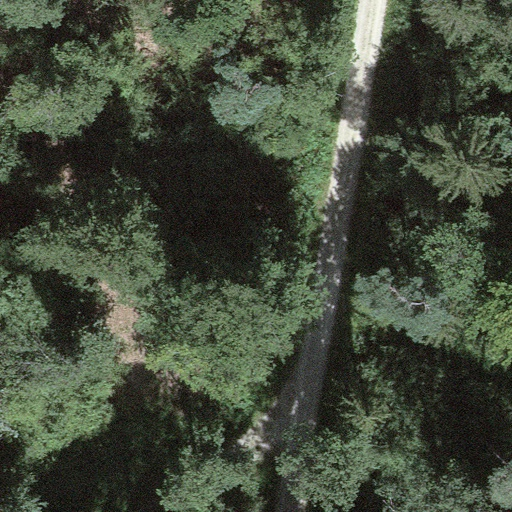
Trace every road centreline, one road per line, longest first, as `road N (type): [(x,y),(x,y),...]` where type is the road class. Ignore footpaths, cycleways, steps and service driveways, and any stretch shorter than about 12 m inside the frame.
road 1 (track): [(293,511),(387,0)]
road 2 (track): [(315,381),(230,458),(149,511)]
